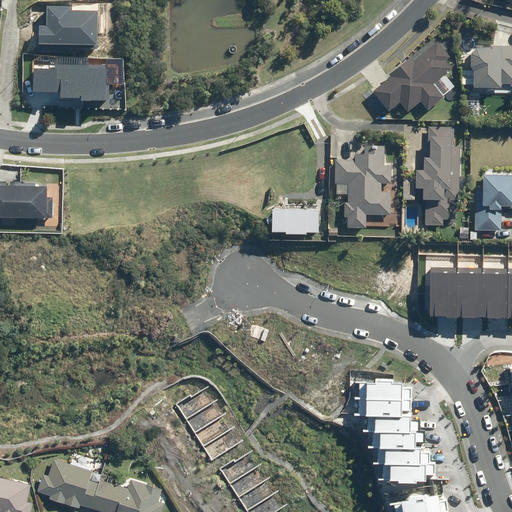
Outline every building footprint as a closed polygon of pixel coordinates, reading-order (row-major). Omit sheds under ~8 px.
[(44,3),(44,23),(37,23),(37,46),(101,47),(102,9),(74,8),(74,3),(44,3)] [(390,77),(372,91),(388,112),(399,102),(407,112),(420,102),(427,111),(444,98),(433,84),(452,69),(445,60),(450,57),(437,41),(413,60),(411,57),(388,75),(390,77)] [(511,45),(482,45),(481,82),(511,82),(511,45)] [(458,200),(460,148),(453,147),(454,127),(428,127),(427,158),(423,158),(423,170),(415,170),(415,188),(422,188),(422,200),(426,200),(425,225),(443,225),(443,219),(455,220),(455,200),(458,200)] [(346,217),(346,228),(365,228),(366,215),(390,215),(391,193),(381,192),(381,183),(391,184),(391,166),(384,165),(384,146),(364,145),(364,154),(354,154),(354,160),(335,159),(334,183),(348,184),(347,203),(344,203),(344,217),(346,217)] [(511,175),(482,175),(482,187),(475,187),(474,230),(501,231),(501,208),(511,208),(511,175)] [(53,181),(0,180),(0,215),(53,216),(53,181)] [(318,233),(318,206),(276,205),(276,232),(318,233)] [(468,239),(468,228),(460,228),(459,239),(468,239)] [(382,254),(364,253),(363,282),(382,283),(382,254)] [(360,255),(339,254),(339,279),(360,279),(360,255)] [(415,254),(386,254),(385,285),(414,286),(415,254)] [(334,256),(316,255),(315,275),(334,275),(334,256)] [(430,315),(511,315),(511,265),(430,265),(430,315)] [(381,460),(380,475),(424,477),(425,458),(422,458),(423,443),(418,443),(418,428),(412,427),(413,411),(403,410),(405,378),(356,376),(355,412),(364,412),(363,428),(369,429),(369,444),(374,444),(374,460),(381,460)] [(245,437),(209,380),(177,400),(212,458),(245,437)] [(275,511),(289,504),(253,446),(221,467),(249,511),(275,511)] [(90,506),(98,481),(88,478),(91,468),(53,457),(48,474),(42,472),(37,490),(49,494),(48,496),(79,506),(80,503),(90,506)] [(0,511),(29,511),(32,501),(26,499),(30,482),(0,475),(0,511)] [(98,481),(90,506),(108,511),(161,511),(165,501),(158,499),(162,487),(130,477),(127,486),(99,477),(98,481)] [(442,511),(438,489),(390,498),(392,511),(442,511)]
